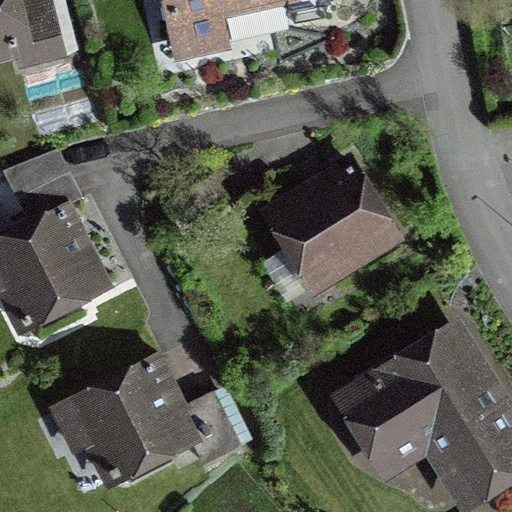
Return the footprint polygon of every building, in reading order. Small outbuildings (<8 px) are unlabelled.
[(0,0),(0,56),(17,52),(21,65),(80,50),(66,0),(0,0)] [(161,0),(172,55),(191,51),(194,67),(229,61),(226,47),(292,34),(287,7),(320,0),(161,0)] [(27,212),(0,225),(0,293),(18,328),(112,280),(71,201),(85,194),(59,143),(5,171),(27,212)] [(353,143),(258,199),(284,242),(261,256),(286,299),(309,285),(314,294),(410,237),(353,143)] [(177,231),(224,202),(206,172),(159,201),(177,231)] [(511,388),(461,306),(330,387),(385,476),(427,450),(462,507),(511,476),(511,388)] [(160,343),(48,400),(52,408),(46,411),(63,444),(69,441),(73,449),(85,443),(106,483),(192,439),(204,463),(255,437),(226,380),(188,399),(160,343)]
